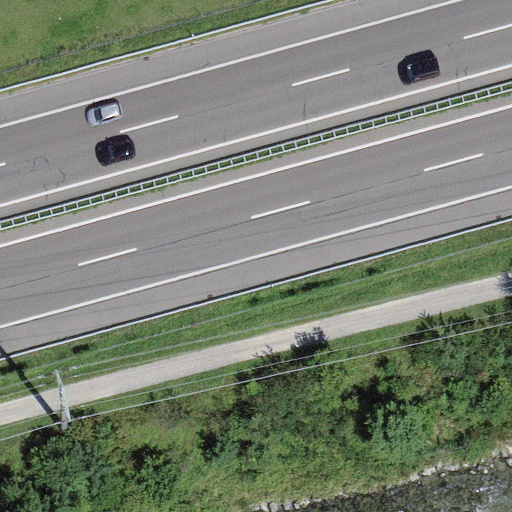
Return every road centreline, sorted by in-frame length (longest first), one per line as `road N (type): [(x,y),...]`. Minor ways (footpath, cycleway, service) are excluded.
road 1 (motorway): [(0,288),(511,148)]
road 2 (motorway): [(511,26),(0,166)]
road 3 (track): [(511,289),(0,416)]
